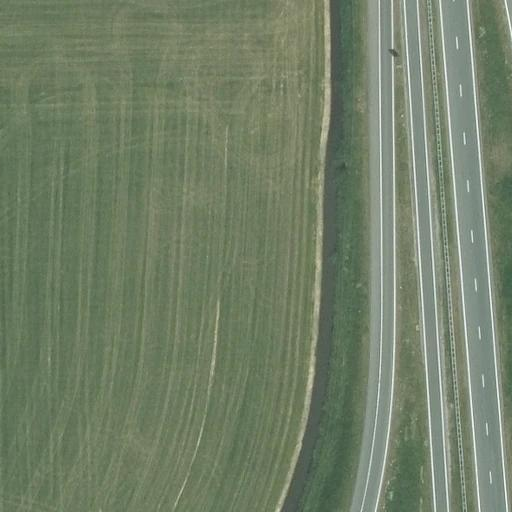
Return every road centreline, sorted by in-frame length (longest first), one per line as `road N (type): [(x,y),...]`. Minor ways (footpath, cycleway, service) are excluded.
road 1 (trunk): [(493,511),(453,0)]
road 2 (trunk): [(410,0),(440,511)]
road 3 (motorway): [(385,0),(386,343),(370,511)]
